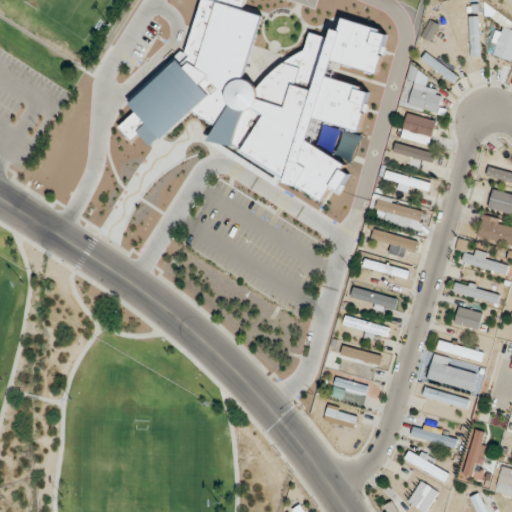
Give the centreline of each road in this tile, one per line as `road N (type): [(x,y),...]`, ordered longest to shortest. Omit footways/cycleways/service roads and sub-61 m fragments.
road 1 (tertiary): [(0,196),(206,341),(303,445),(349,511)]
road 2 (residential): [(331,483),(374,457),(464,144),(486,132),(511,153)]
